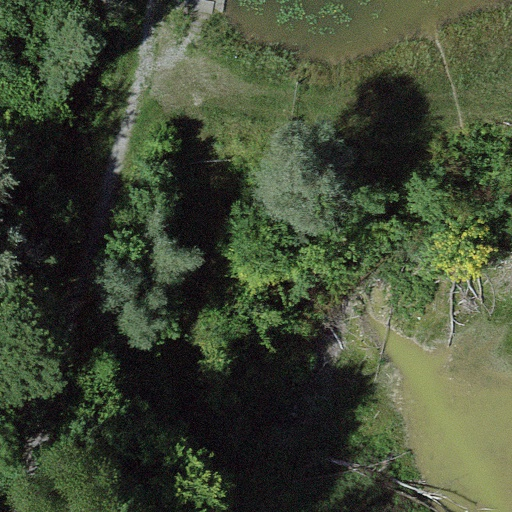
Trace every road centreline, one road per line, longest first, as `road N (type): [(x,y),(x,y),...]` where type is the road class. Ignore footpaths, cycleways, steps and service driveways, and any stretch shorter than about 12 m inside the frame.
road 1 (track): [(286,382),(191,318),(210,190),(181,78),(145,67)]
road 2 (track): [(181,78),(271,102),(510,107)]
